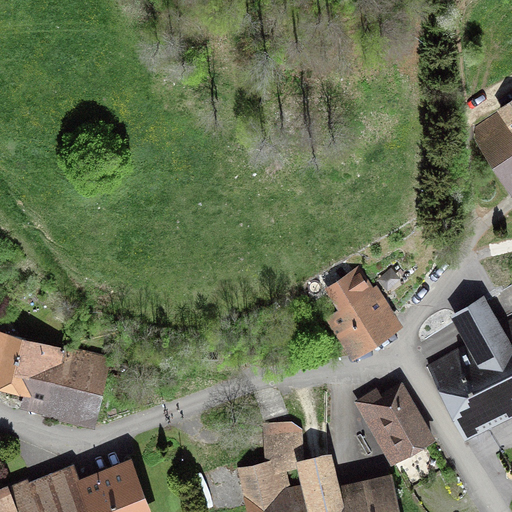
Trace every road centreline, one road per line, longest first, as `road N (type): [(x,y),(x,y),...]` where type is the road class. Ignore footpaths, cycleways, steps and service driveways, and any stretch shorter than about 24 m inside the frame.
road 1 (residential): [(0,432),(52,451),(93,446),(258,388),(351,374),(393,351),(491,511)]
road 2 (track): [(467,124),(468,260)]
road 3 (track): [(444,0),(467,124)]
